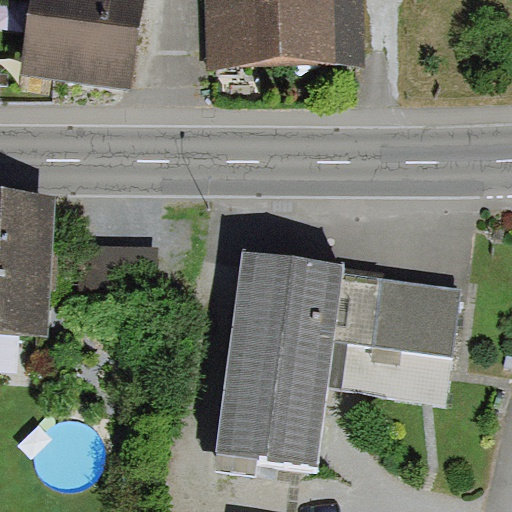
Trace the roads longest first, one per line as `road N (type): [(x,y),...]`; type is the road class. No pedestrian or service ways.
road 1 (tertiary): [(511,161),(0,163)]
road 2 (track): [(382,0),(378,161)]
